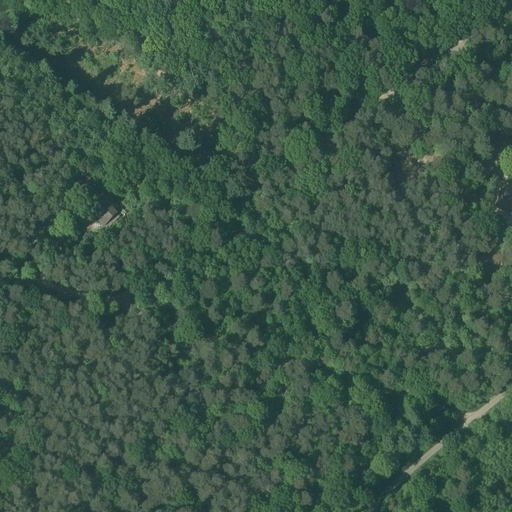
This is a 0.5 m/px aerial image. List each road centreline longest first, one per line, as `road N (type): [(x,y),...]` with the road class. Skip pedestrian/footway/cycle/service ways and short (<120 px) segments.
road 1 (track): [(472,418),(112,305)]
road 2 (unclassified): [(511,388),(367,511)]
